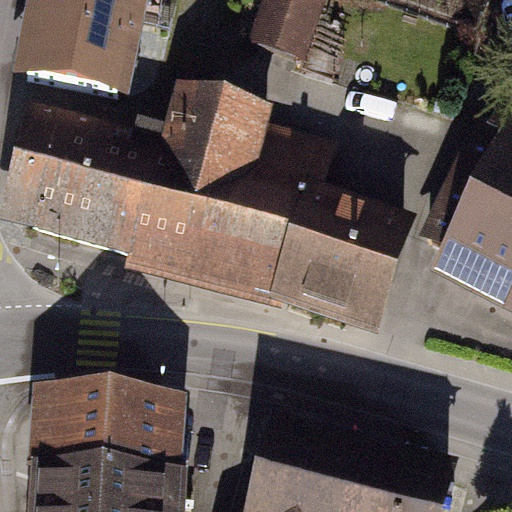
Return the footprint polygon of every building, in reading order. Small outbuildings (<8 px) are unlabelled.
[(43,0),(29,82),(143,103),(161,2),(181,6),(181,0),(43,0)] [(337,1),(334,0),(275,0),(259,46),(315,65),(337,1)] [(38,111),(10,227),(142,259),(137,278),(202,294),(248,102),(191,89),(181,132),(152,125),(149,138),(38,111)] [(248,102),(202,294),(399,341),(429,215),(335,192),(345,152),(281,136),(287,112),(248,102)] [(500,171),(446,279),(511,312),(511,141),(489,129),(474,158),(500,171)] [(50,396),(42,511),(196,511),(199,480),(189,480),(194,405),(50,396)] [(463,511),(473,476),(285,425),(268,487),(248,482),(239,511),(463,511)]
